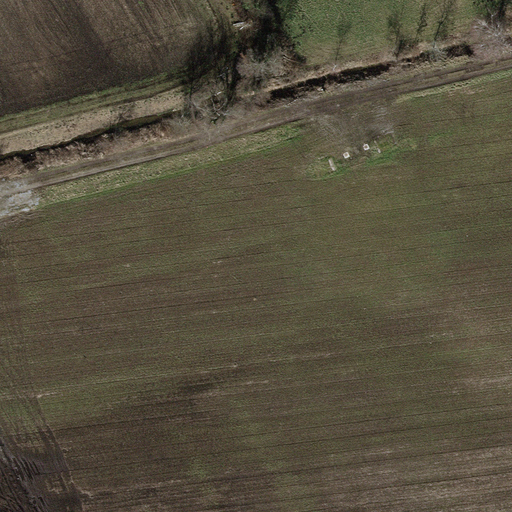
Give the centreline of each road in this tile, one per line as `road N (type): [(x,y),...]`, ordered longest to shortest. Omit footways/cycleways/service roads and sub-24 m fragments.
road 1 (track): [(0,194),(511,61)]
road 2 (track): [(249,68),(0,131)]
